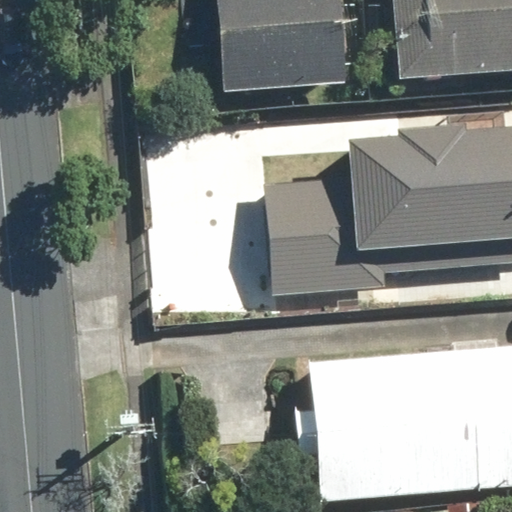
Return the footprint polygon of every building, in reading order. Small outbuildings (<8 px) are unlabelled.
[(327,0),(204,0),(211,95),(334,86),(327,0)] [(511,0),(385,0),(391,79),(511,70),(511,0)] [(329,175),(262,181),(274,305),(475,287),(474,281),(510,278),(505,224),(471,227),(465,163),(379,170),(329,175)] [(238,243),(143,251),(149,320),(244,312),(238,243)] [(511,348),(299,363),(302,412),(284,413),(288,461),(311,459),(314,501),(511,487),(511,348)]
